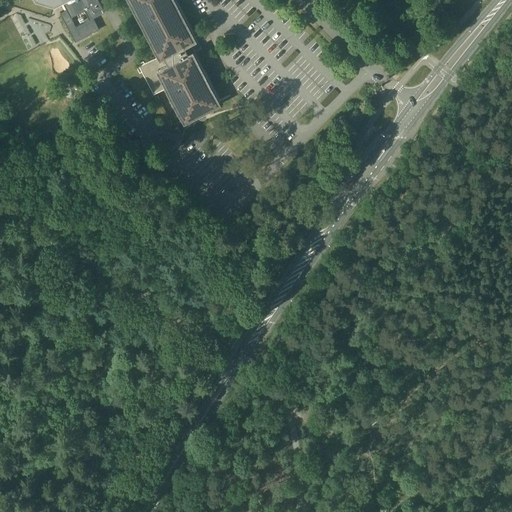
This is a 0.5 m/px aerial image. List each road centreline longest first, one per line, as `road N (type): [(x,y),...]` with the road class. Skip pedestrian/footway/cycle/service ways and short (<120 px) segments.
road 1 (secondary): [(238,362),(356,186),(504,0)]
road 2 (unclassified): [(238,362),(230,347),(0,205)]
road 3 (track): [(287,410),(463,511)]
road 4 (secondary): [(145,511),(238,362)]
road 5 (unknown): [(303,140),(217,50),(213,32),(222,14)]
